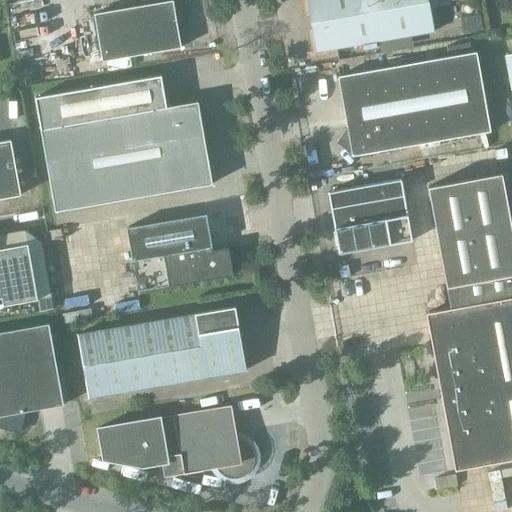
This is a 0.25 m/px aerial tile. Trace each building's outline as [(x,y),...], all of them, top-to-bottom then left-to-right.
[(103,62),(181,48),(177,24),(185,23),(184,19),(178,4),(182,3),(181,0),(140,0),(142,6),(94,14),(103,62)] [(306,0),(316,53),(434,32),(428,0),(306,0)] [(481,16),(461,19),(464,34),(484,31),(481,16)] [(497,30),(490,32),(492,41),(501,39),(500,32),(497,30)] [(352,157),(490,132),(476,53),(338,77),(349,140),(343,148),(352,154),(352,157)] [(55,212),(213,185),(198,102),(167,107),(162,77),(35,98),(55,212)] [(0,199),(21,196),(11,141),(0,142),(0,199)] [(511,235),(502,173),(429,187),(450,309),(426,314),(455,471),(511,460),(511,235)] [(372,248),(413,241),(402,180),(328,193),(338,249),(370,244),(371,244),(372,248)] [(229,249),(213,251),(206,214),(126,228),(138,292),(233,276),(229,249)] [(0,249),(0,298),(2,298),(3,305),(37,299),(27,245),(0,249)] [(88,398),(223,374),(246,370),(235,308),(78,335),(88,398)] [(0,427),(19,433),(25,411),(64,405),(49,324),(0,332),(0,427)] [(238,444),(232,406),(98,429),(104,460),(130,464),(161,459),(164,477),(211,469),(211,468),(216,466),(216,468),(217,469),(219,471),(220,473),(221,473),(223,475),(224,476),(226,477),(228,478),(230,478),(233,479),(236,479),(238,478),(241,477),(245,476),(247,474),(248,473),(250,472),(251,469),(253,467),(253,465),(254,463),(254,460),(254,458),(254,457),(254,454),(253,452),(252,450),(252,449),(250,446),(248,444),(247,443),(246,442),(238,444)]
